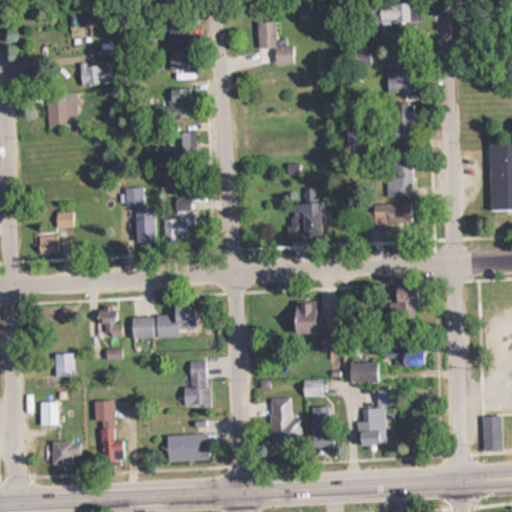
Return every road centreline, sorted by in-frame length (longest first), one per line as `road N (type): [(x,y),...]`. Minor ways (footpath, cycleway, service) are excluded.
road 1 (residential): [(0,274),(239,269),(511,250)]
road 2 (secondary): [(0,500),(511,475)]
road 3 (residential): [(459,511),(439,15)]
road 4 (residential): [(239,511),(239,269),(219,43)]
road 5 (residential): [(17,500),(4,73)]
